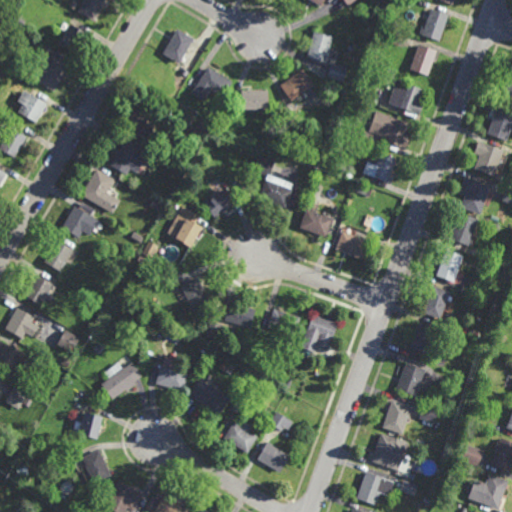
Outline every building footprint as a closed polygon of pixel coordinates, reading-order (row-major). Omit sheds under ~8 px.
[(76,0),(75,2),(77,3),(74,8),(69,5),(72,0),(73,1),(73,0),(76,0)] [(105,0),(93,20),(77,10),(82,0),(105,0)] [(438,39),(419,33),(421,28),(423,28),(430,8),(447,14),(438,39)] [(22,24),(16,20),(18,16),(24,20),(22,24)] [(74,52),(58,43),(70,22),(85,31),(74,52)] [(177,62),(161,52),(176,28),(192,38),(177,62)] [(16,39),(10,36),(13,29),(20,32),(16,39)] [(398,45),(384,39),(388,29),(402,34),(398,45)] [(324,60),(306,55),(313,30),(331,35),(324,60)] [(354,51),(347,48),(350,43),(356,47),(354,51)] [(427,74),(409,68),(418,44),(435,50),(427,74)] [(72,60),(69,65),(67,64),(53,90),(32,79),(38,69),(41,70),(43,65),(37,61),(41,53),(49,57),(51,53),(58,57),(61,52),(72,60)] [(343,81),(327,76),(330,63),(347,68),(343,81)] [(221,98),(210,90),(203,101),(190,92),(207,65),(231,82),(221,98)] [(391,86),(374,80),(379,65),(396,70),(391,86)] [(185,76),(181,72),(184,67),(189,71),(185,76)] [(291,99),(280,84),(301,68),(312,83),(291,99)] [(511,99),(500,95),(509,70),(511,71),(511,99)] [(193,87),(188,83),(193,76),(198,79),(193,87)] [(418,114),(387,102),(396,79),(422,88),(417,101),(422,103),(418,114)] [(33,121),(16,111),(20,103),(15,100),(22,89),(44,103),(33,121)] [(266,108),(240,108),(240,89),(266,89),(266,108)] [(147,138),(137,133),(136,135),(120,126),(133,105),(149,114),(142,125),(151,130),(147,138)] [(511,121),(505,140),(486,133),(496,106),(511,112),(511,121)] [(404,147),(383,139),(384,137),(367,130),(375,110),(408,123),(404,133),(409,135),(404,147)] [(205,130),(197,126),(201,118),(209,122),(205,130)] [(14,156),(0,148),(0,146),(10,127),(25,135),(14,156)] [(374,145),(361,140),(365,130),(378,136),(374,145)] [(194,149),(186,144),(192,134),(200,139),(194,149)] [(135,158),(141,161),(136,172),(128,167),(125,173),(109,164),(116,153),(115,153),(117,148),(119,149),(125,137),(141,146),(135,158)] [(492,175),(473,168),(483,142),(501,149),(492,175)] [(387,181),(364,173),(367,165),(364,165),(366,160),(374,163),(378,152),(396,158),(387,181)] [(284,206),(258,197),(266,175),(252,170),(257,154),(273,160),(268,174),(291,182),(289,188),(290,189),(284,206)] [(110,185),(109,184),(105,191),(119,200),(111,212),(79,194),(95,167),(113,178),(112,179),(113,180),(110,185)] [(500,180),(494,178),(496,171),(502,173),(500,180)] [(479,213),(460,206),(470,179),(488,185),(479,213)] [(236,190),(231,184),(237,180),(242,186),(236,190)] [(511,203),(501,200),(506,185),(511,187),(511,203)] [(214,216),(203,202),(221,188),(232,203),(214,216)] [(158,209),(149,204),(152,199),(161,204),(158,209)] [(315,212),(332,218),(325,236),(298,227),(305,208),(306,209),(309,200),(318,203),(315,212)] [(88,234),(81,230),(77,237),(61,226),(74,205),(96,220),(88,234)] [(190,247),(173,238),(174,236),(167,232),(181,205),(199,215),(194,223),(201,227),(190,247)] [(468,245),(448,237),(457,211),(477,219),(468,245)] [(139,242),(130,237),(134,230),(143,236),(139,242)] [(360,258),(334,248),(341,230),(367,241),(360,258)] [(59,271),(42,261),(49,249),(48,249),(54,239),(71,249),(59,271)] [(154,255),(151,253),(149,257),(141,252),(148,240),(156,245),(155,246),(158,248),(154,255)] [(453,280),(435,275),(444,249),(461,255),(453,280)] [(48,301),(44,298),(40,304),(24,295),(30,285),(29,284),(35,273),(52,282),(46,293),(51,296),(48,301)] [(125,285),(121,283),(125,275),(130,277),(125,285)] [(191,310),(179,285),(196,276),(209,301),(191,310)] [(439,319),(421,312),(431,284),(449,291),(439,319)] [(81,300),(75,296),(79,290),(85,294),(81,300)] [(249,327),(224,320),(229,301),(254,308),(249,327)] [(20,338),(3,328),(17,306),(33,317),(20,338)] [(293,336),(266,327),(273,307),(299,316),(293,336)] [(327,347),(316,343),(313,351),(300,346),(312,313),(336,322),(327,347)] [(216,338),(205,335),(209,320),(221,323),(216,338)] [(426,355),(409,349),(418,321),(435,327),(426,355)] [(71,352),(56,343),(64,328),(79,337),(71,352)] [(476,337),(470,335),(473,328),(478,330),(476,337)] [(21,366),(16,363),(7,377),(0,372),(0,339),(27,357),(21,366)] [(99,353),(93,348),(97,342),(103,346),(99,353)] [(67,366),(59,363),(63,355),(70,359),(67,366)] [(414,395),(395,389),(405,361),(424,368),(414,395)] [(141,376),(133,382),(135,384),(126,391),(124,389),(111,399),(100,383),(108,377),(104,372),(117,362),(121,368),(123,367),(123,368),(131,362),(141,376)] [(181,391),(154,383),(160,364),(186,372),(181,391)] [(488,383),(483,382),(486,375),(491,377),(488,383)] [(289,387),(283,385),(286,378),(291,379),(289,387)] [(218,415),(187,395),(198,379),(229,399),(218,415)] [(18,409),(4,402),(12,386),(26,394),(18,409)] [(238,414),(231,409),(238,397),(245,401),(238,414)] [(401,433),(382,427),(391,398),(410,405),(401,433)] [(432,422),(418,416),(423,403),(437,409),(432,422)] [(287,428),(282,426),(280,430),(269,423),(276,411),(292,420),(287,428)] [(94,440),(76,435),(83,412),(101,417),(94,440)] [(252,426),(249,431),(257,436),(246,452),(223,438),(232,422),(234,423),(237,417),(252,426)] [(396,470),(370,460),(381,432),(406,442),(396,470)] [(511,441),(511,463),(509,470),(491,463),(496,448),(495,447),(497,441),(498,442),(500,437),(511,441)] [(30,447),(27,443),(32,439),(35,443),(30,447)] [(279,472),(256,458),(266,441),(289,455),(279,472)] [(478,465),(461,458),(467,444),(484,451),(478,465)] [(91,482),(80,458),(97,450),(108,474),(91,482)] [(471,475),(464,472),(468,464),(474,466),(471,475)] [(17,476),(15,468),(24,465),(27,473),(17,476)] [(387,496),(379,492),(374,504),(355,497),(366,470),(393,481),(387,496)] [(497,508),(467,496),(474,479),(485,483),(489,473),(508,481),(497,508)] [(131,509),(125,506),(122,511),(117,511),(103,505),(107,496),(106,495),(114,478),(140,492),(131,509)] [(412,495),(399,490),(403,479),(416,484),(412,495)] [(186,497),(182,503),(188,507),(185,511),(142,511),(156,490),(162,493),(163,492),(164,492),(168,486),(186,497)]
